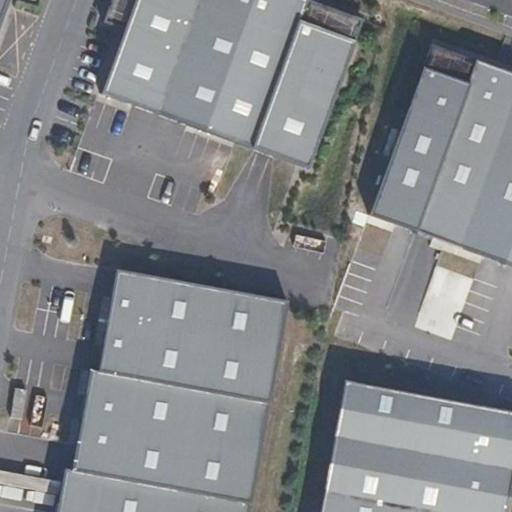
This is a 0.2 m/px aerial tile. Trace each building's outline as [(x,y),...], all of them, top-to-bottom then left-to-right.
[(0,0),(0,25),(9,0),(0,0)] [(309,169),(363,21),(304,0),(111,0),(104,22),(122,28),(99,94),(309,169)] [(511,73),(430,44),(368,214),(511,267),(511,73)] [(459,306),(471,280),(448,269),(436,295),(459,306)] [(247,511),(288,302),(117,270),(97,373),(90,371),(71,471),(65,470),(56,511),(247,511)] [(511,511),(511,413),(342,381),(317,511),(511,511)]
